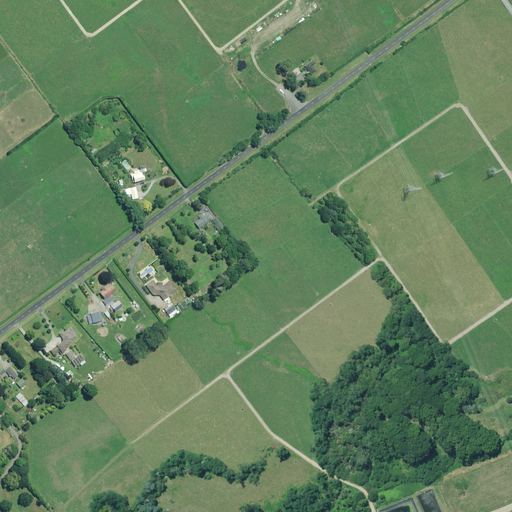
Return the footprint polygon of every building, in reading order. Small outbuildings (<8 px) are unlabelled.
[(315,64),(312,60),(304,66),(308,72),(306,73),(307,75),(309,73),(311,75),(316,71),(312,66),(315,64)] [(140,173),(139,170),(134,172),(134,174),(131,175),(133,183),(144,180),(143,175),(142,176),(141,172),(140,173)] [(138,198),(135,187),(124,190),(124,192),(126,191),(126,195),(131,194),(132,200),(138,198)] [(206,216),(203,212),(197,217),(199,219),(194,223),(199,229),(204,225),(206,227),(209,224),(207,222),(212,219),(208,215),(206,216)] [(223,226),(216,217),(212,220),(215,224),(214,225),(217,230),(223,226)] [(152,280),(145,285),(153,295),(155,296),(157,295),(160,296),(163,300),(171,295),(170,294),(176,289),(169,281),(167,282),(162,286),(163,283),(157,282),(156,285),(152,280)] [(115,291),(109,283),(102,288),(103,289),(99,293),(104,300),(102,301),(106,306),(114,299),(111,295),(115,291)] [(122,307),(118,301),(109,308),(111,311),(113,310),(115,312),(122,307)] [(187,307),(184,302),(178,306),(182,311),(187,307)] [(175,309),(171,303),(163,309),(169,317),(177,311),(175,309)] [(112,318),(107,311),(104,313),(110,320),(112,318)] [(102,321),(99,312),(90,314),(90,315),(87,316),(89,324),(102,321)] [(72,342),(71,341),(78,336),(71,327),(68,329),(67,328),(64,331),(63,331),(59,334),(63,340),(55,346),(55,347),(50,351),(53,356),(59,351),(61,353),(66,350),(64,348),(72,342)] [(75,357),(70,350),(65,354),(70,360),(75,357)] [(80,365),(81,366),(85,363),(84,360),(85,359),(81,354),(71,362),(74,367),(77,365),(78,366),(80,365)] [(17,375),(10,367),(5,371),(10,377),(11,376),(13,379),(17,375)] [(26,383),(22,379),(16,384),(20,388),(26,383)] [(28,403),(20,393),(16,397),(24,406),(28,403)]
